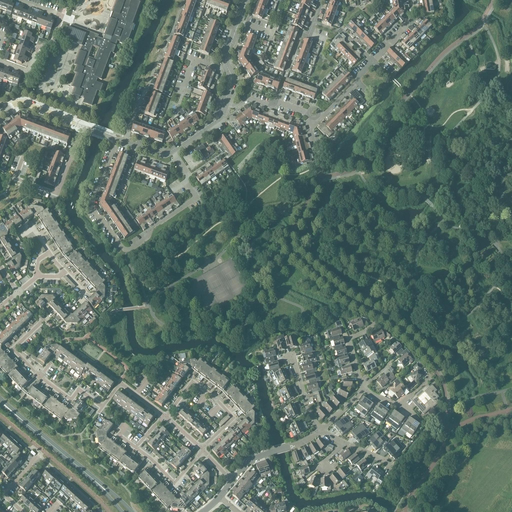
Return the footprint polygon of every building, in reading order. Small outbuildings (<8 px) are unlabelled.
[(141,3),(135,1),(133,0),(116,0),(112,12),(104,35),(105,35),(103,39),(98,37),(99,35),(72,25),(70,29),(67,28),(62,39),(81,46),(80,51),(79,51),(74,65),(76,66),(74,72),(76,73),(71,87),(74,88),(72,95),(74,96),(74,98),(78,99),(79,97),(85,99),(83,103),(93,107),(98,92),(101,93),(104,86),(96,83),(98,79),(102,80),(112,53),(114,54),(117,47),(116,47),(118,41),(120,42),(120,43),(127,46),(135,25),(133,25),(140,7),(141,3)] [(216,12),(220,0),(219,0),(208,0),(205,8),(208,9),(209,7),(214,9),(213,11),(216,12)] [(230,4),(225,2),(220,0),(216,12),(218,13),(219,11),(224,13),(223,15),(226,16),(230,4)] [(304,0),(301,0),(299,5),(309,9),(311,4),(313,4),(314,1),(312,1),(312,0),(304,0)] [(2,10),(7,12),(10,2),(8,1),(7,3),(5,2),(2,10)] [(268,4),(258,1),(256,6),(266,9),(268,4)] [(329,3),(327,8),(337,11),(339,6),(329,3)] [(391,4),(392,9),(404,13),(404,11),(405,11),(405,7),(403,8),(402,3),(391,4)] [(183,9),(193,12),(194,7),(185,4),(183,9)] [(17,18),(22,6),(19,5),(18,9),(15,8),(12,16),(17,18)] [(300,6),(298,11),(308,14),(309,9),(299,5),(300,6)] [(256,6),(254,11),(264,14),(266,9),(256,6)] [(327,8),(325,13),(335,16),(337,11),(327,8)] [(22,19),(27,21),(31,10),(29,9),(28,12),(25,12),(22,19)] [(183,9),(181,14),(191,17),(193,12),(183,9)] [(392,9),(389,13),(396,21),(400,17),(401,18),(404,15),(403,14),(404,13),(392,9)] [(254,11),(252,16),(262,20),(264,14),(254,11)] [(298,11),(296,16),(306,19),(308,14),(298,11)] [(32,23),(37,25),(41,13),(39,13),(37,16),(35,15),(32,23)] [(325,13),(324,18),(333,21),(335,16),(325,13)] [(389,14),(386,17),(393,24),(396,21),(389,13),(389,14)] [(181,14),(179,19),(189,22),(191,17),(181,14)] [(41,26),(46,28),(50,17),(48,16),(47,20),(44,19),(41,26)] [(296,16),(294,21),(304,24),(306,19),(296,16)] [(386,17),(382,21),(389,28),(393,24),(386,17)] [(333,21),(324,18),(322,23),(331,27),(333,21)] [(179,19),(178,24),(187,27),(189,22),(179,19)] [(349,30),(350,31),(359,22),(357,20),(356,22),(354,20),(344,29),(346,32),(347,30),(349,30)] [(425,20),(421,23),(428,31),(432,27),(425,20)] [(205,28),(204,31),(216,35),(220,25),(208,21),(207,23),(210,24),(208,29),(205,28)] [(304,24),(294,21),(292,26),(302,29),(304,24)] [(389,28),(382,21),(378,25),(385,32),(389,28)] [(350,35),(351,37),(361,28),(359,26),(361,24),(359,22),(350,31),(351,32),(351,34),(350,35)] [(421,23),(417,27),(424,34),(428,31),(421,23)] [(178,24),(176,29),(185,32),(187,27),(178,24)] [(385,32),(378,25),(374,29),(381,36),(385,32)] [(289,27),(287,32),(297,36),(298,31),(289,27)] [(417,27),(413,31),(420,38),(424,34),(417,27)] [(363,30),(361,28),(351,37),(353,39),(355,37),(357,38),(358,38),(367,30),(365,28),(363,30)] [(185,32),(176,29),(174,34),(183,38),(185,32)] [(357,43),(359,45),(369,35),(367,33),(369,31),(367,30),(358,38),(359,39),(359,41),(357,43)] [(201,41),(212,45),(216,35),(204,31),(203,33),(206,34),(204,39),(202,39),(201,41)] [(413,31),(409,35),(416,42),(420,38),(413,31)] [(24,32),(23,37),(34,41),(35,39),(31,38),(32,35),(24,32)] [(287,32),(285,38),(295,41),(297,36),(287,32)] [(246,40),(255,44),(257,38),(247,35),(246,40)] [(336,48),(338,50),(345,43),(343,41),(343,40),(346,38),(342,35),(341,36),(339,35),(332,41),(333,42),(330,45),(335,50),(336,48)] [(365,45),(366,46),(374,37),(373,35),(371,37),(369,35),(359,45),(361,47),(363,45),(365,45)] [(409,35),(405,39),(413,46),(416,42),(409,35)] [(171,37),(169,42),(179,46),(181,40),(171,37)] [(374,37),(366,46),(366,47),(366,49),(365,51),(367,53),(377,43),(374,41),(376,39),(374,37)] [(285,38),(283,43),(293,46),(295,41),(285,38)] [(405,39),(401,43),(409,50),(413,46),(405,39)] [(244,45),(253,49),(255,44),(246,40),(244,45)] [(312,43),(303,40),(301,45),(311,48),(312,43)] [(197,51),(209,56),(212,45),(201,41),(200,43),(202,44),(200,50),(198,49),(197,51)] [(19,47),(30,51),(31,49),(28,47),(29,45),(21,42),(19,47)] [(169,42),(167,47),(177,51),(179,46),(169,42)] [(340,52),(342,54),(352,44),(350,42),(349,44),(346,44),(345,43),(338,50),(336,52),(338,54),(340,52)] [(283,43),(282,48),(291,51),(293,46),(283,43)] [(354,46),(352,44),(342,54),(344,56),(342,58),(344,60),(353,51),(352,50),(352,48),(354,46)] [(244,45),(242,50),(252,54),(251,54),(253,49),(244,45)] [(311,48),(301,45),(299,50),(309,53),(311,48)] [(30,51),(19,47),(17,46),(15,51),(25,54),(26,52),(30,53),(30,51)] [(166,52),(175,56),(177,51),(167,47),(166,52)] [(388,57),(389,58),(398,50),(396,48),(394,49),(392,47),(382,57),(384,59),(386,57),(388,57)] [(282,48),(280,53),(289,56),(291,51),(282,48)] [(239,59),(238,60),(250,59),(252,54),(242,50),(240,55),(239,55),(237,58),(239,59)] [(297,55),(307,59),(309,53),(299,50),(297,55)] [(348,60),(350,62),(360,52),(358,50),(356,52),(354,52),(353,51),(344,60),(346,62),(348,60)] [(400,51),(398,50),(389,58),(390,59),(390,61),(388,63),(390,65),(400,55),(398,53),(400,51)] [(13,55),(16,56),(27,61),(28,58),(24,57),(25,54),(15,51),(13,55)] [(175,56),(166,52),(164,57),(173,61),(175,56)] [(360,52),(350,62),(352,64),(350,66),(352,68),(361,59),(360,58),(360,56),(361,54),(360,52)] [(280,53),(278,58),(287,61),(289,56),(280,53)] [(296,60),(305,64),(307,59),(297,55),(296,60)] [(402,57),(400,55),(390,65),(392,67),(393,65),(396,65),(397,66),(405,57),(404,55),(402,57)] [(405,57),(397,66),(397,67),(397,69),(396,71),(398,73),(408,63),(405,61),(407,59),(405,57)] [(276,63),(285,66),(287,61),(278,58),(276,63)] [(241,65),(244,69),(253,63),(250,59),(238,60),(239,62),(238,63),(240,66),(241,65)] [(176,65),(164,60),(160,71),(172,75),(173,72),(171,72),(173,66),(175,67),(176,65)] [(296,60),(294,65),(303,69),(305,64),(296,60)] [(244,69),(247,74),(255,68),(252,63),(253,63),(244,69)] [(285,66),(276,63),(274,68),(283,72),(285,66)] [(303,69),(294,65),(292,70),(301,74),(303,69)] [(206,68),(204,73),(214,76),(215,71),(206,68)] [(255,68),(247,74),(250,78),(259,72),(255,68)] [(8,82),(13,84),(17,72),(15,71),(13,75),(11,74),(8,82)] [(172,75),(160,71),(157,81),(168,85),(169,83),(167,82),(169,76),(171,77),(172,75)] [(345,71),(341,75),(349,82),(352,78),(345,71)] [(204,73),(202,78),(212,81),(214,76),(204,73)] [(256,84),(262,85),(265,76),(260,74),(256,84)] [(338,79),(345,86),(349,82),(341,75),(338,79)] [(262,85),(267,87),(270,78),(265,76),(262,85)] [(202,78),(200,83),(210,86),(212,81),(202,78)] [(267,87),(272,89),(275,80),(270,78),(267,87)] [(283,89),(288,90),(292,81),(286,79),(283,89)] [(345,86),(338,79),(334,83),(341,90),(345,86)] [(275,80),(272,89),(277,91),(281,82),(275,80)] [(168,85),(157,81),(153,91),(165,95),(166,93),(163,92),(165,87),(167,87),(168,85)] [(288,90),(293,92),(297,83),(292,81),(288,90)] [(210,86),(200,83),(199,88),(208,92),(210,86)] [(293,92),(298,94),(302,85),(297,83),(293,92)] [(334,83),(330,86),(337,94),(341,90),(334,83)] [(298,94),(303,96),(307,87),(302,85),(298,94)] [(330,86),(326,90),(333,97),(337,94),(330,86)] [(303,96),(308,98),(312,89),(307,87),(303,96)] [(312,89),(308,98),(314,100),(317,90),(312,89)] [(333,97),(326,90),(322,94),(329,101),(333,97)] [(352,98),(349,100),(357,107),(359,105),(360,107),(365,102),(362,99),(363,98),(356,91),(354,93),(353,91),(349,94),(352,97),(352,98)] [(204,92),(202,98),(211,101),(213,96),(204,92)] [(148,104),(160,108),(161,106),(158,105),(160,99),(163,100),(164,98),(152,93),(148,104)] [(202,98),(200,103),(209,106),(211,101),(202,98)] [(345,99),(343,101),(353,111),(355,109),(356,110),(358,108),(357,107),(349,100),(349,101),(346,101),(345,99)] [(343,106),(342,107),(351,116),(352,114),(351,113),(353,111),(343,101),(341,103),(343,104),(343,106)] [(200,103),(198,108),(207,111),(209,106),(200,103)] [(160,108),(148,104),(144,114),(156,118),(157,116),(155,115),(157,110),(159,110),(160,108)] [(260,111),(256,109),(257,106),(253,104),(252,108),(250,107),(252,119),(257,120),(260,111)] [(252,119),(250,107),(249,108),(247,105),(244,107),(246,111),(242,113),(247,122),(252,119)] [(337,106),(335,108),(345,118),(347,116),(349,118),(351,116),(342,107),(341,108),(339,108),(337,106)] [(261,125),(266,113),(264,113),(263,111),(264,108),(262,107),(260,111),(257,120),(260,121),(259,124),(261,125)] [(207,111),(198,108),(196,113),(202,115),(205,116),(207,111)] [(335,114),(334,115),(343,124),(345,122),(343,120),(345,118),(335,108),(333,110),(335,112),(335,114)] [(242,113),(240,110),(237,112),(239,114),(238,116),(237,117),(243,125),(244,127),(246,125),(245,123),(247,122),(242,113)] [(267,124),(272,111),(270,110),(269,113),(267,113),(266,113),(261,125),(264,126),(265,123),(267,124)] [(271,128),(276,117),(274,116),(274,114),(274,112),(272,111),(267,124),(270,125),(269,128),(271,128)] [(202,115),(196,113),(190,117),(195,126),(200,122),(198,119),(202,115)] [(275,127),(277,128),(282,115),(280,114),(279,116),(277,117),(276,117),(271,128),(274,129),(275,127)] [(329,114),(328,116),(337,126),(339,124),(341,126),(343,124),(334,115),(333,116),(331,116),(329,114)] [(243,125),(237,117),(235,118),(234,118),(232,115),(228,118),(230,120),(228,121),(233,129),(234,129),(237,132),(242,129),(240,126),(243,125)] [(279,131),(281,132),(286,120),(285,120),(284,118),(284,116),(282,115),(277,128),(280,129),(279,131)] [(11,123),(12,123),(18,132),(22,129),(20,116),(19,118),(18,116),(15,118),(16,120),(11,123)] [(22,117),(20,116),(22,129),(26,130),(26,131),(30,121),(30,120),(25,118),(26,117),(22,116),(22,117)] [(334,130),(333,130),(335,132),(337,130),(335,128),(337,126),(328,116),(326,118),(327,119),(327,122),(326,122),(334,130)] [(185,120),(191,129),(195,126),(190,117),(185,120)] [(287,121),(286,120),(281,132),(284,133),(285,131),(287,132),(291,122),(292,119),(290,118),(289,120),(287,121)] [(181,123),(186,132),(191,129),(185,120),(181,123)] [(291,122),(287,132),(293,134),(301,126),(299,125),(301,122),(297,120),(296,124),(291,122)] [(33,136),(36,137),(40,125),(30,121),(26,131),(26,130),(25,133),(28,134),(29,131),(34,133),(33,136)] [(334,130),(326,122),(324,125),(321,122),(318,126),(320,127),(318,129),(325,136),(325,135),(329,138),(333,133),(331,132),(333,130),(334,130)] [(12,123),(3,130),(5,133),(2,135),(1,137),(7,139),(8,138),(10,140),(12,138),(11,136),(15,133),(17,135),(19,134),(18,132),(12,123)] [(131,133),(136,134),(140,125),(134,123),(131,133)] [(186,132),(181,123),(176,127),(182,135),(186,132)] [(40,125),(36,137),(38,138),(39,135),(44,137),(43,139),(46,140),(50,129),(40,125)] [(145,127),(140,125),(136,134),(141,136),(145,127)] [(293,134),(294,139),(304,136),(302,131),(306,130),(305,127),(301,128),(301,126),(293,134)] [(150,129),(145,127),(141,136),(147,138),(150,129)] [(176,127),(172,130),(178,138),(182,135),(176,127)] [(53,143),(56,144),(60,132),(50,129),(46,140),(48,141),(49,139),(54,141),(53,143)] [(147,138),(152,140),(155,130),(150,129),(147,138)] [(152,140),(157,141),(160,132),(155,130),(152,140)] [(178,138),(172,130),(166,134),(163,140),(166,141),(171,138),(173,141),(178,138)] [(60,132),(56,144),(58,145),(59,143),(64,145),(64,147),(66,148),(70,136),(60,132)] [(157,141),(162,143),(163,140),(166,134),(160,132),(157,141)] [(220,143),(221,144),(231,137),(230,135),(228,136),(226,134),(215,142),(216,144),(218,143),(220,143)] [(292,142),(293,145),(305,142),(305,140),(306,138),(308,138),(307,135),(304,136),(294,139),(295,142),(292,142)] [(231,137),(221,144),(222,145),(221,147),(219,149),(221,151),(232,143),(231,141),(233,139),(231,137)] [(226,152),(227,153),(237,146),(236,144),(234,145),(232,143),(221,151),(222,153),(224,152),(226,152)] [(196,154),(199,151),(205,160),(215,153),(210,146),(206,149),(205,147),(204,148),(202,145),(194,150),(196,154)] [(237,146),(227,153),(228,154),(228,156),(226,158),(227,160),(239,152),(237,150),(239,148),(237,146)] [(311,148),(310,146),(297,149),(297,152),(295,153),(296,155),(298,155),(308,152),(307,151),(308,149),(311,148)] [(298,155),(299,157),(296,158),(298,164),(302,163),(303,164),(312,162),(311,160),(314,159),(312,154),(309,155),(308,155),(308,152),(298,155)] [(56,153),(54,158),(63,161),(65,156),(56,153)] [(131,158),(119,154),(115,164),(127,169),(128,166),(125,165),(127,160),(130,161),(131,158)] [(54,158),(52,163),(61,166),(63,161),(54,158)] [(223,159),(218,163),(224,171),(229,168),(225,163),(223,159)] [(135,171),(140,172),(143,163),(138,161),(135,171)] [(61,166),(52,163),(50,168),(59,171),(61,166)] [(140,172),(145,174),(148,165),(143,163),(140,172)] [(218,163),(214,166),(220,174),(224,171),(218,163)] [(127,169),(115,164),(111,175),(123,179),(124,176),(122,176),(124,170),(126,171),(127,169)] [(154,167),(148,165),(145,174),(150,176),(154,167)] [(214,166),(210,169),(215,177),(220,174),(214,166)] [(159,169),(154,167),(150,176),(155,178),(159,169)] [(59,171),(50,168),(48,173),(57,176),(59,171)] [(155,178),(160,180),(164,171),(159,169),(155,178)] [(205,172),(211,180),(215,177),(210,169),(205,172)] [(160,180),(165,182),(169,172),(164,171),(160,180)] [(211,180),(205,172),(201,175),(206,183),(211,180)] [(48,173),(46,178),(55,182),(57,176),(48,173)] [(123,179),(111,175),(108,185),(119,189),(120,187),(118,186),(120,180),(122,181),(123,179)] [(206,183),(201,175),(196,178),(202,186),(206,183)] [(55,182),(46,178),(44,183),(54,187),(55,182)] [(119,189),(108,185),(104,195),(113,198),(115,199),(116,197),(114,196),(116,191),(118,191),(119,189)] [(100,203),(99,204),(111,203),(113,198),(104,195),(103,194),(101,199),(100,199),(98,202),(100,203)] [(166,196),(173,206),(174,205),(176,206),(177,208),(180,206),(172,195),(169,197),(168,194),(166,196)] [(165,199),(163,201),(171,212),(173,211),(171,209),(172,207),(173,206),(166,196),(164,197),(165,199)] [(157,202),(164,212),(165,212),(167,212),(168,214),(171,212),(163,201),(160,203),(159,201),(157,202)] [(164,212),(157,202),(155,204),(156,206),(154,207),(162,219),(164,217),(162,215),(163,213),(164,212)] [(105,213),(106,213),(114,207),(111,203),(99,204),(100,206),(99,207),(101,210),(102,209),(105,213)] [(106,213),(112,222),(123,214),(121,212),(119,214),(116,209),(118,208),(116,205),(114,207),(106,213)] [(35,216),(37,207),(32,206),(28,208),(33,216),(34,216),(35,216)] [(37,217),(45,212),(45,211),(42,208),(37,207),(35,216),(37,217)] [(150,207),(148,208),(155,218),(156,218),(158,218),(160,220),(162,219),(154,207),(151,209),(150,207)] [(33,216),(28,208),(24,211),(29,219),(31,219),(31,217),(33,216)] [(145,213),(153,225),(155,223),(154,221),(154,219),(155,218),(148,208),(146,210),(147,212),(145,213)] [(45,212),(37,217),(38,219),(38,221),(35,223),(37,224),(40,222),(42,224),(42,226),(38,228),(40,231),(44,229),(45,229),(49,234),(48,236),(45,238),(47,241),(50,239),(52,239),(55,244),(55,246),(52,248),(54,251),(57,249),(58,249),(62,254),(61,256),(59,258),(60,259),(73,250),(71,247),(72,247),(48,209),(45,211),(45,212)] [(29,219),(24,211),(19,214),(24,222),(26,221),(28,221),(29,219)] [(153,225),(145,213),(143,215),(141,213),(139,214),(146,225),(147,224),(149,224),(151,226),(153,225)] [(112,222),(118,230),(129,223),(127,221),(125,223),(122,218),(124,217),(123,214),(112,222)] [(146,225),(139,214),(137,216),(138,218),(136,220),(144,231),(146,229),(145,227),(145,225),(146,225)] [(12,219),(17,227),(19,225),(21,226),(22,224),(22,223),(17,216),(12,219)] [(12,219),(8,222),(13,230),(13,229),(15,230),(15,228),(17,227),(12,219)] [(3,225),(8,233),(10,231),(12,232),(12,230),(13,230),(8,222),(3,225)] [(129,223),(118,230),(125,240),(135,232),(133,230),(131,232),(128,227),(130,225),(129,223)] [(8,233),(3,225),(0,226),(0,232),(8,234),(8,233)] [(0,245),(0,247),(11,241),(8,236),(0,241),(1,243),(1,245),(0,245)] [(34,239),(43,253),(45,251),(36,237),(34,239)] [(5,248),(6,250),(14,245),(11,241),(0,247),(0,249),(0,250),(3,248),(5,248)] [(14,245),(6,250),(7,252),(7,254),(4,256),(5,257),(17,250),(14,245)] [(11,257),(12,259),(20,254),(17,250),(5,257),(6,259),(9,257),(11,257)] [(94,289),(96,291),(103,284),(103,285),(105,282),(79,254),(78,255),(75,252),(63,263),(65,265),(67,262),(69,262),(73,267),(73,268),(71,271),(73,273),(76,271),(77,271),(81,276),(81,277),(79,279),(81,282),(84,280),(85,280),(90,284),(90,286),(86,289),(89,292),(92,289),(94,289)] [(12,259),(12,261),(21,263),(22,257),(20,254),(12,259)] [(16,270),(11,263),(9,264),(8,264),(6,261),(4,262),(12,274),(16,270)] [(11,263),(16,270),(20,268),(21,263),(12,261),(11,263)] [(63,278),(73,289),(76,287),(65,276),(63,278)] [(96,293),(105,293),(105,287),(103,285),(103,284),(96,291),(96,293)] [(96,294),(102,301),(105,298),(105,293),(96,293),(96,294)] [(92,298),(98,305),(102,301),(96,294),(94,296),(92,296),(92,298)] [(45,305),(47,305),(47,296),(42,296),(39,299),(45,306),(45,305)] [(53,296),(47,296),(47,305),(49,306),(55,299),(53,296)] [(98,305),(92,298),(91,298),(90,298),(90,300),(88,302),(94,309),(98,305)] [(43,307),(45,306),(39,299),(35,303),(44,313),(46,311),(43,309),(43,307)] [(59,303),(55,299),(49,306),(50,307),(50,309),(48,311),(49,313),(59,303)] [(54,312),(56,313),(63,307),(59,303),(49,313),(50,314),(53,312),(54,312)] [(83,306),(82,308),(88,314),(92,310),(86,304),(85,304),(83,304),(83,306)] [(55,319),(57,320),(67,311),(63,307),(56,313),(58,315),(58,317),(55,319)] [(78,311),(84,318),(88,314),(82,308),(80,309),(78,309),(78,311)] [(27,310),(22,314),(32,324),(33,323),(31,320),(31,319),(33,317),(27,310)] [(63,321),(70,315),(67,311),(57,320),(58,322),(60,319),(62,320),(63,321)] [(76,313),(74,315),(80,322),(82,323),(86,320),(84,318),(78,311),(77,312),(76,312),(76,313)] [(22,314),(19,318),(25,325),(27,323),(28,323),(31,325),(32,324),(22,314)] [(72,324),(72,315),(70,315),(63,321),(66,324),(72,324)] [(72,315),(72,324),(77,324),(80,322),(74,315),(72,315)] [(367,323),(368,320),(361,317),(360,319),(350,324),(354,331),(363,327),(363,325),(367,323)] [(19,318),(15,322),(24,332),(25,330),(23,328),(23,326),(25,325),(19,318)] [(15,322),(11,325),(17,332),(19,330),(20,330),(23,333),(24,332),(15,322)] [(11,325),(7,329),(16,339),(18,338),(15,335),(15,334),(17,332),(11,325)] [(330,331),(327,332),(329,338),(330,341),(333,341),(333,340),(339,339),(338,336),(342,335),(340,328),(330,331)] [(7,329),(3,333),(9,339),(11,338),(13,338),(15,340),(16,339),(7,329)] [(371,335),(375,343),(385,338),(381,331),(371,335)] [(3,333),(0,335),(0,337),(8,346),(10,345),(7,343),(8,341),(9,339),(3,333)] [(286,346),(284,339),(284,336),(278,337),(279,342),(275,343),(278,352),(285,350),(284,347),(286,346)] [(0,337),(0,345),(1,347),(3,345),(5,345),(7,348),(8,346),(0,337)] [(288,338),(284,339),(286,346),(289,345),(290,349),(297,347),(294,337),(288,339),(288,338)] [(334,351),(336,350),(335,350),(342,348),(341,345),(344,344),(342,338),(339,339),(333,340),(333,341),(335,347),(333,347),(334,351)] [(306,343),(299,345),(301,352),(304,351),(305,354),(311,353),(314,352),(313,348),(310,349),(309,344),(310,343),(310,341),(309,340),(308,340),(307,340),(305,341),(306,343)] [(359,345),(362,352),(373,346),(371,343),(369,345),(367,341),(359,345)] [(397,354),(399,356),(404,352),(402,350),(400,349),(401,348),(397,343),(390,349),(394,354),(396,352),(397,354)] [(54,355),(55,355),(60,348),(57,345),(51,346),(53,355),(54,355)] [(51,356),(53,355),(51,346),(46,347),(44,350),(51,356)] [(55,355),(59,358),(67,347),(66,346),(64,349),(62,349),(60,348),(55,355)] [(373,346),(362,352),(365,357),(366,356),(367,359),(374,355),(376,354),(377,354),(374,348),(373,346)] [(59,358),(63,362),(69,354),(67,353),(67,351),(69,348),(67,347),(59,358)] [(337,360),(339,359),(344,358),(343,355),(347,354),(345,347),(342,348),(335,350),(336,350),(337,356),(336,357),(337,360)] [(265,359),(266,362),(273,360),(272,357),(276,356),(274,349),(264,352),(266,358),(265,359)] [(0,351),(0,368),(18,387),(19,387),(22,389),(35,377),(33,376),(30,379),(28,379),(24,374),(24,373),(26,370),(24,368),(22,370),(20,370),(16,366),(16,364),(18,362),(16,359),(13,361),(12,361),(8,357),(8,355),(10,353),(7,350),(5,353),(3,353),(1,350),(0,351)] [(50,358),(51,356),(44,350),(40,354),(48,360),(50,359),(50,358)] [(402,354),(404,356),(398,361),(403,367),(409,362),(410,364),(413,362),(411,360),(412,360),(410,358),(412,356),(407,350),(402,354)] [(63,362),(67,365),(76,354),(74,353),(72,355),(71,356),(69,354),(63,362)] [(307,361),(308,364),(311,363),(317,362),(316,358),(313,359),(311,353),(305,354),(302,355),(304,362),(307,361)] [(47,360),(48,360),(40,354),(37,359),(38,359),(39,361),(41,362),(43,363),(44,365),(46,362),(48,362),(47,360)] [(67,365),(72,368),(78,361),(75,359),(75,358),(77,355),(76,354),(67,365)] [(377,361),(376,358),(378,357),(376,354),(374,355),(369,358),(371,361),(363,365),(367,372),(376,368),(374,363),(377,361)] [(344,358),(339,359),(341,366),(350,363),(348,357),(344,358)] [(72,368),(76,371),(85,360),(83,359),(81,362),(80,362),(78,361),(72,368)] [(198,362),(192,370),(195,372),(195,373),(193,376),(195,377),(197,374),(200,375),(200,377),(198,380),(201,382),(203,379),(204,379),(209,382),(210,384),(208,387),(211,389),(212,386),(214,386),(219,390),(219,391),(217,394),(219,395),(229,382),(226,380),(226,379),(200,359),(198,362)] [(81,375),(82,373),(86,367),(84,366),(84,364),(86,361),(85,360),(76,371),(81,375)] [(191,370),(192,370),(198,362),(195,360),(189,361),(191,370)] [(273,360),(266,362),(267,365),(268,365),(270,371),(279,369),(277,362),(274,363),(273,360)] [(189,370),(191,370),(189,361),(184,362),(181,365),(189,370)] [(307,371),(308,374),(314,373),(317,372),(316,368),(313,369),(311,363),(308,364),(301,366),(303,372),(307,371)] [(82,373),(86,376),(95,365),(93,364),(91,366),(90,367),(87,365),(86,367),(82,373)] [(419,372),(422,369),(418,364),(413,368),(416,372),(411,377),(416,383),(423,377),(419,372)] [(86,376),(91,379),(96,372),(94,370),(94,369),(96,366),(95,365),(86,376)] [(188,372),(189,370),(181,365),(178,369),(189,377),(190,376),(188,374),(188,372)] [(341,373),(341,376),(352,373),(350,366),(341,369),(342,372),(341,373)] [(188,379),(189,377),(178,369),(175,374),(182,379),(184,377),(186,377),(188,379)] [(91,379),(95,382),(103,371),(102,370),(100,373),(98,373),(96,372),(91,379)] [(274,374),(276,380),(291,373),(290,370),(285,372),(284,370),(274,374)] [(95,382),(99,385),(105,378),(103,377),(103,375),(105,372),(103,371),(95,382)] [(291,373),(276,380),(279,385),(288,381),(287,378),(293,376),(291,373)] [(310,381),(310,384),(316,382),(317,382),(318,382),(317,379),(316,379),(314,373),(308,374),(304,375),(306,382),(310,381)] [(377,382),(382,388),(389,382),(390,382),(395,378),(391,374),(386,378),(384,375),(377,382)] [(174,375),(171,380),(182,388),(183,386),(180,384),(180,383),(181,381),(174,375)] [(99,385),(104,389),(112,378),(111,377),(109,379),(107,379),(105,378),(99,385)] [(343,387),(352,388),(353,381),(347,381),(347,377),(341,379),(341,380),(343,381),(343,387)] [(112,378),(104,389),(108,392),(114,385),(112,383),(112,381),(114,379),(112,378)] [(171,380),(167,384),(175,389),(176,387),(178,387),(181,389),(182,388),(171,380)] [(63,418),(69,411),(67,409),(66,407),(68,404),(65,402),(63,405),(62,405),(57,402),(57,400),(59,397),(56,395),(54,398),(52,398),(47,394),(47,393),(49,390),(46,388),(44,391),(43,391),(38,387),(37,386),(40,382),(38,381),(34,386),(32,385),(26,393),(31,397),(30,398),(61,421),(64,418),(63,418)] [(310,384),(307,385),(309,392),(312,391),(313,393),(318,392),(320,391),(319,388),(318,389),(317,382),(316,382),(310,384)] [(167,384),(164,388),(175,396),(176,395),(174,393),(173,391),(175,389),(167,384)] [(392,392),(398,399),(404,394),(402,392),(406,389),(401,384),(392,392)] [(184,397),(187,399),(195,387),(193,385),(184,397)] [(415,396),(411,400),(416,406),(418,408),(421,412),(424,415),(424,414),(426,412),(431,408),(432,409),(437,404),(436,404),(438,402),(436,400),(438,398),(438,397),(434,393),(436,391),(432,386),(429,388),(428,386),(427,386),(426,387),(415,396)] [(252,410),(255,408),(237,388),(236,389),(233,387),(221,398),(223,399),(225,397),(227,397),(231,402),(231,403),(228,405),(231,408),(233,406),(235,406),(239,410),(239,412),(237,414),(239,417),(242,414),(243,415),(245,417),(252,410)] [(279,392),(281,397),(296,390),(295,387),(290,390),(288,387),(279,392)] [(175,396),(164,388),(161,393),(168,398),(170,396),(171,396),(174,398),(175,396)] [(338,395),(347,399),(350,393),(339,388),(337,393),(338,395)] [(281,397),(284,403),(293,398),(292,396),(298,393),(296,390),(281,397)] [(113,400),(117,404),(125,392),(124,391),(122,394),(120,394),(118,393),(113,400)] [(117,404),(121,407),(127,399),(125,398),(125,396),(127,394),(125,392),(117,404)] [(318,392),(313,393),(313,394),(313,396),(316,396),(318,403),(321,402),(318,392)] [(161,393),(158,397),(169,405),(170,404),(167,402),(167,400),(168,398),(161,393)] [(331,400),(337,407),(342,403),(336,396),(331,400)] [(364,396),(355,409),(360,412),(366,404),(369,400),(366,399),(364,397),(364,396)] [(169,405),(158,397),(154,401),(162,407),(163,405),(165,405),(168,407),(169,405)] [(121,407),(126,410),(134,399),(133,398),(131,400),(129,401),(127,399),(121,407)] [(126,410),(130,413),(136,406),(134,404),(134,403),(135,400),(134,399),(126,410)] [(366,404),(360,412),(365,416),(374,403),(374,404),(371,402),(369,400),(366,404)] [(72,403),(83,411),(87,407),(79,401),(78,403),(76,404),(73,402),(72,403)] [(323,407),(330,414),(335,409),(328,402),(323,407)] [(74,408),(73,410),(80,416),(83,411),(72,403),(71,404),(74,406),(74,408)] [(380,403),(371,415),(376,419),(383,409),(384,407),(382,406),(379,404),(380,403)] [(138,407),(136,406),(130,413),(135,416),(143,405),(141,404),(139,407),(138,407)] [(135,416),(139,420),(144,412),(142,411),(142,409),(144,406),(143,405),(135,416)] [(284,409),(286,415),(301,408),(300,405),(294,407),(293,405),(284,409)] [(383,409),(376,419),(381,423),(390,410),(389,411),(387,409),(384,407),(383,409)] [(178,421),(179,422),(188,411),(184,408),(178,415),(180,416),(180,418),(178,421)] [(301,408),(286,415),(289,420),(298,416),(297,413),(303,411),(301,408)] [(316,413),(322,420),(327,416),(321,409),(316,413)] [(69,411),(63,418),(64,418),(67,420),(72,420),(71,410),(69,411)] [(73,410),(71,410),(72,420),(78,419),(80,416),(73,410)] [(245,417),(245,418),(255,419),(255,413),(252,410),(245,417)] [(395,410),(386,422),(391,426),(397,418),(400,414),(397,412),(395,411),(395,410)] [(139,420),(143,423),(151,412),(150,411),(148,413),(146,414),(144,412),(139,420)] [(184,420),(186,422),(193,415),(188,411),(179,422),(181,423),(183,420),(184,420)] [(151,412),(143,423),(148,426),(153,419),(151,417),(151,415),(153,413),(151,412)] [(397,418),(391,426),(396,429),(401,423),(402,425),(406,419),(405,418),(405,417),(405,418),(402,416),(400,414),(397,418)] [(186,428),(187,429),(197,419),(193,415),(186,422),(188,424),(188,425),(186,428)] [(228,416),(219,424),(221,427),(230,418),(228,416)] [(411,416),(402,429),(407,433),(413,424),(415,421),(413,419),(410,417),(411,417),(411,416)] [(337,420),(332,424),(334,426),(333,427),(334,427),(336,429),(338,431),(341,428),(349,422),(345,417),(339,422),(337,420)] [(245,420),(252,427),(254,424),(255,419),(245,418),(245,420)] [(193,427),(194,429),(201,422),(197,419),(187,429),(189,430),(191,428),(193,427)] [(239,419),(238,421),(248,431),(252,427),(245,420),(243,422),(242,422),(239,419)] [(106,421),(102,425),(114,434),(115,432),(112,430),(112,429),(113,426),(106,421)] [(248,431),(238,421),(237,422),(239,424),(239,426),(237,428),(244,435),(248,431)] [(413,424),(407,433),(412,436),(421,424),(420,424),(418,423),(415,421),(413,424)] [(194,435),(195,436),(205,426),(201,422),(194,429),(196,431),(196,432),(194,435)] [(289,427),(291,432),(306,425),(305,422),(299,425),(298,422),(289,427)] [(341,428),(338,431),(340,433),(342,436),(341,436),(342,437),(353,426),(349,422),(341,428)] [(361,424),(350,434),(350,435),(351,434),(353,436),(355,439),(358,436),(366,429),(361,424)] [(102,425),(99,430),(107,435),(108,433),(110,433),(112,435),(114,434),(102,425)] [(306,425),(291,432),(294,438),(303,433),(302,431),(308,428),(306,425)] [(205,426),(195,436),(197,437),(199,435),(201,435),(203,436),(209,429),(205,426)] [(156,428),(155,429),(166,438),(169,434),(162,428),(161,430),(159,430),(156,428)] [(229,430),(238,440),(242,436),(236,429),(234,431),(232,431),(230,428),(229,430)] [(157,435),(155,436),(162,442),(166,438),(155,429),(154,431),(157,433),(157,435)] [(358,436),(355,439),(357,441),(359,443),(358,444),(370,434),(366,429),(358,436)] [(97,433),(98,438),(107,437),(107,435),(99,430),(97,433)] [(228,436),(234,443),(238,440),(229,430),(228,431),(230,433),(230,435),(228,436)] [(367,442),(366,442),(368,444),(369,444),(370,444),(371,446),(375,443),(382,436),(378,432),(367,442)] [(10,437),(6,433),(0,440),(4,444),(10,437)] [(149,436),(148,437),(158,447),(160,448),(163,444),(162,442),(155,436),(153,438),(152,438),(149,436)] [(221,437),(230,447),(234,443),(228,436),(226,438),(225,438),(222,436),(221,437)] [(375,443),(371,446),(373,448),(375,450),(375,451),(386,441),(382,436),(375,443)] [(14,441),(10,437),(4,444),(8,447),(14,441)] [(98,444),(101,446),(102,446),(107,439),(107,437),(98,438),(98,444)] [(158,447),(148,437),(147,439),(149,441),(149,443),(148,445),(154,450),(155,451),(158,447)] [(230,447),(221,437),(220,438),(222,441),(222,442),(220,444),(227,451),(230,447)] [(102,446),(101,446),(99,449),(130,472),(131,471),(134,473),(145,459),(143,458),(140,462),(139,462),(134,458),(133,457),(135,454),(133,452),(131,455),(129,455),(124,451),(124,450),(126,447),(123,445),(121,448),(119,448),(114,444),(114,443),(116,440),(113,438),(111,440),(110,441),(107,439),(102,446)] [(315,443),(321,450),(326,446),(321,439),(315,443)] [(385,451),(388,454),(399,444),(395,439),(388,445),(387,443),(383,447),(384,448),(383,450),(383,451),(384,452),(385,452),(385,451)] [(8,447),(12,451),(18,444),(14,441),(8,447)] [(227,451),(220,444),(218,446),(217,446),(215,443),(213,444),(223,454),(227,451)] [(16,455),(17,456),(20,455),(20,453),(19,452),(22,448),(18,444),(12,451),(16,455)] [(223,454),(213,444),(212,446),(214,448),(214,450),(212,452),(219,458),(223,454)] [(308,447),(313,455),(319,452),(314,444),(308,447)] [(399,444),(388,454),(392,459),(392,458),(394,461),(400,455),(398,453),(403,448),(399,444)] [(184,447),(180,452),(191,461),(192,460),(189,457),(189,456),(191,454),(184,447)] [(305,459),(310,456),(311,456),(310,455),(307,448),(301,451),(305,459)] [(339,455),(341,458),(340,459),(342,462),(351,455),(346,450),(344,452),(342,449),(338,453),(339,455)] [(187,460),(190,462),(191,461),(180,452),(177,456),(184,462),(185,460),(187,460)] [(292,454),(296,464),(302,462),(299,452),(292,454)] [(17,457),(13,461),(19,467),(23,463),(19,459),(20,458),(20,455),(17,456),(17,457)] [(348,460),(352,466),(359,460),(355,455),(348,460)] [(184,462),(177,456),(173,460),(184,469),(185,468),(182,465),(182,464),(184,462)] [(184,469),(173,460),(170,464),(177,470),(178,468),(180,468),(182,470),(184,469)] [(266,460),(261,462),(266,476),(271,474),(270,473),(273,472),(271,465),(268,466),(267,464),(266,460)] [(357,470),(359,472),(368,465),(364,460),(357,466),(359,469),(357,470)] [(13,461),(9,465),(16,471),(19,467),(13,461)] [(255,471),(254,473),(259,477),(260,477),(262,478),(266,477),(266,476),(261,462),(256,464),(257,468),(258,470),(255,471)] [(192,470),(196,474),(206,465),(205,463),(203,466),(201,466),(199,464),(192,470)] [(9,465),(6,469),(12,475),(16,471),(9,465)] [(196,474),(200,478),(207,472),(205,470),(205,468),(207,466),(206,465),(196,474)] [(167,510),(170,507),(177,500),(175,498),(175,496),(177,494),(175,491),(172,494),(170,494),(166,489),(166,488),(169,485),(166,483),(164,485),(162,485),(158,481),(158,479),(161,477),(158,474),(156,476),(154,476),(150,472),(150,470),(153,467),(152,466),(147,470),(145,469),(137,476),(142,480),(141,481),(167,510)] [(299,470),(302,478),(305,477),(304,475),(310,473),(308,467),(306,467),(299,470)] [(375,483),(380,486),(384,481),(380,478),(383,473),(378,469),(378,468),(377,468),(375,467),(367,477),(370,479),(372,476),(378,480),(375,483)] [(337,472),(343,480),(348,476),(342,468),(337,472)] [(2,473),(1,473),(1,477),(4,476),(4,475),(8,479),(12,475),(6,469),(2,473)] [(44,472),(41,472),(41,476),(42,476),(47,480),(52,473),(48,469),(45,473),(44,472)] [(38,473),(34,470),(30,474),(37,480),(40,476),(41,476),(41,472),(39,472),(38,473)] [(248,471),(246,473),(256,481),(258,483),(261,479),(259,477),(254,473),(253,472),(251,474),(248,471)] [(200,478),(200,480),(209,480),(209,475),(207,472),(200,478)] [(56,477),(52,473),(47,480),(51,483),(56,477)] [(247,478),(246,480),(252,485),(256,481),(246,473),(244,475),(247,478)] [(37,480),(30,474),(26,478),(33,484),(37,480)] [(330,478),(335,486),(341,481),(335,474),(330,478)] [(60,480),(56,477),(51,483),(55,487),(60,480)] [(315,488),(316,486),(318,480),(312,477),(309,486),(315,488)] [(23,482),(29,488),(33,484),(26,478),(23,482)] [(241,479),(239,481),(249,489),(252,485),(246,480),(244,482),(241,479)] [(55,487),(52,489),(54,491),(56,488),(59,491),(65,484),(60,480),(55,487)] [(200,482),(206,488),(209,486),(209,480),(200,480),(200,482)] [(241,486),(239,488),(246,493),(249,489),(239,481),(238,483),(241,486)] [(22,491),(22,493),(26,493),(26,492),(29,488),(23,482),(19,486),(23,490),(22,491)] [(206,488),(200,482),(198,484),(196,484),(196,485),(202,492),(206,488)] [(61,490),(60,492),(64,496),(65,494),(71,488),(67,484),(61,490)] [(189,486),(198,496),(202,492),(196,485),(194,487),(193,487),(190,485),(189,486)] [(198,496),(189,486),(188,487),(190,490),(190,491),(188,493),(194,500),(198,496)] [(234,487),(233,489),(242,497),(246,493),(239,488),(238,490),(234,487)] [(65,494),(64,496),(68,500),(69,498),(75,491),(71,488),(65,494)] [(242,497),(233,489),(231,491),(234,493),(232,496),(239,501),(242,497)] [(73,501),(79,495),(75,491),(69,498),(73,501)] [(182,492),(181,493),(191,503),(192,505),(196,501),(194,500),(191,496),(188,493),(186,495),(185,495),(182,492)] [(20,501),(24,505),(30,498),(26,494),(26,493),(22,493),(22,496),(23,497),(20,501)] [(191,503),(181,493),(180,495),(182,497),(182,499),(180,500),(187,507),(191,503)] [(77,505),(83,498),(79,495),(73,501),(77,505)] [(24,505),(28,508),(34,502),(30,498),(24,505)] [(77,505),(81,509),(87,502),(83,498),(77,505)] [(246,511),(247,511),(248,511),(256,503),(252,499),(246,506),(248,508),(246,511)] [(173,509),(178,510),(178,500),(177,500),(170,507),(173,509)] [(178,500),(178,510),(184,510),(187,507),(180,500),(178,500)] [(32,511),(38,505),(34,502),(28,508),(32,511)] [(87,502),(81,509),(85,511),(88,510),(92,506),(87,502)] [(251,511),(252,511),(253,511),(254,511),(260,506),(256,503),(248,511),(251,511)]
